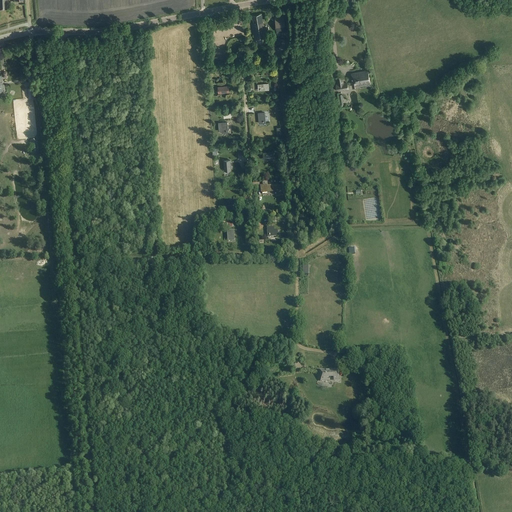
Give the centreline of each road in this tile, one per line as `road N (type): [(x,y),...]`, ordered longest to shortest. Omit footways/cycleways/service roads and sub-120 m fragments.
road 1 (track): [(61,31),(91,511)]
road 2 (track): [(335,364),(331,354),(296,339),(297,252),(280,76),(293,39),(291,0)]
road 3 (tertiary): [(31,32),(116,29),(276,0)]
road 4 (track): [(205,12),(208,64),(242,72),(252,227)]
